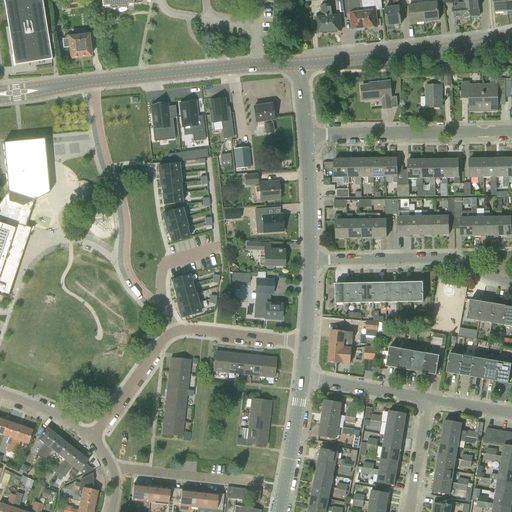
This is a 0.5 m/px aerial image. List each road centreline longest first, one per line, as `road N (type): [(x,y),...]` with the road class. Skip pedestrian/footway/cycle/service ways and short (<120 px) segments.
road 1 (residential): [(92,82),(126,211),(130,275),(164,309),(172,333)]
road 2 (secondary): [(301,64),(511,40)]
road 3 (residential): [(511,132),(305,136)]
road 4 (residential): [(511,283),(444,258),(311,260)]
road 5 (secondary): [(92,82),(259,64)]
road 6 (residential): [(257,483),(111,469)]
road 7 (residential): [(172,333),(306,344)]
road 8 (tertiary): [(279,511),(302,380)]
road 9 (residential): [(93,438),(172,333)]
road 10 (residential): [(428,400),(302,380)]
road 11 (tertiary): [(311,260),(305,136)]
